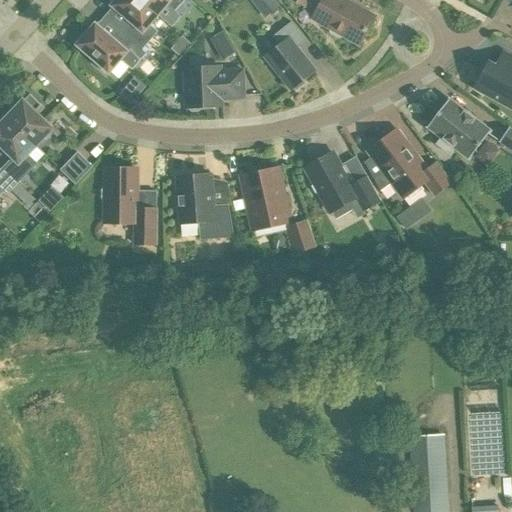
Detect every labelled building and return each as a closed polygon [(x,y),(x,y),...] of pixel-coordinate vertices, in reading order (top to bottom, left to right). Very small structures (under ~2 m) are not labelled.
[(149,25),(157,15),(140,0),(117,0),(112,6),(132,22),(123,33),(142,50),(157,32),(149,25)] [(184,0),(140,0),(157,15),(166,5),(174,12),(184,0)] [(249,0),(261,13),(276,1),(275,0),(249,0)] [(374,17),(343,0),(293,0),(304,6),(306,4),(318,10),(313,19),(329,27),(329,33),(339,39),(344,36),(359,44),(374,17)] [(292,90),(315,71),(297,48),(306,40),(291,22),(272,37),(279,46),(265,57),(292,90)] [(147,53),(142,50),(123,33),(115,42),(95,25),(88,34),(86,31),(77,41),(80,44),(78,45),(97,62),(95,64),(105,73),(107,70),(109,72),(120,60),(132,70),(147,53)] [(511,74),(511,75),(490,63),(476,88),(511,107),(511,74)] [(220,71),(220,67),(184,68),(186,108),(188,108),(192,112),(197,111),(200,108),(222,107),(222,99),(244,98),(243,70),(220,71)] [(134,77),(120,94),(131,104),(146,87),(134,77)] [(6,119),(35,147),(52,130),(35,113),(41,106),(30,95),(6,119)] [(469,159),(491,131),(449,99),(428,127),(441,137),(439,141),(453,152),(456,149),(469,159)] [(26,155),(35,147),(6,119),(0,124),(0,146),(14,159),(3,170),(16,183),(17,183),(35,164),(26,155)] [(511,150),(511,129),(510,127),(499,141),(511,150)] [(427,169),(397,129),(368,152),(372,157),(365,162),(380,191),(391,182),(403,198),(425,182),(436,196),(453,183),(437,161),(427,169)] [(342,167),(333,153),(306,168),(331,212),(357,197),(364,211),(382,201),(367,176),(356,182),(346,165),(342,167)] [(76,185),(93,167),(78,154),(62,171),(76,185)] [(253,230),(291,222),(279,168),(242,176),(253,230)] [(157,244),(157,210),(142,209),(142,195),(137,195),(138,169),(106,169),(105,223),(135,223),(135,244),(157,244)] [(16,183),(3,170),(0,173),(0,193),(2,191),(5,195),(10,190),(28,207),(35,200),(17,183),(16,183)] [(215,206),(212,174),(195,175),(195,177),(177,178),(181,224),(200,222),(202,239),(233,237),(228,205),(215,206)] [(52,187),(38,201),(50,212),(63,198),(52,187)] [(308,220),(285,228),(294,255),(317,247),(308,220)] [(398,235),(384,236),(385,249),(399,248),(398,235)] [(101,278),(103,262),(89,260),(87,276),(101,278)] [(119,353),(97,361),(111,400),(133,392),(119,353)] [(97,361),(75,369),(89,408),(111,400),(97,361)] [(75,369),(53,377),(67,416),(89,408),(75,369)] [(53,377),(32,384),(45,423),(67,416),(53,377)] [(32,384),(10,392),(24,431),(45,423),(32,384)] [(475,393),(475,403),(495,402),(495,392),(475,393)] [(504,428),(487,425),(484,441),(501,444),(504,428)] [(448,511),(444,434),(408,436),(412,511),(448,511)] [(56,511),(73,511),(98,503),(86,470),(71,476),(65,459),(31,471),(37,488),(47,484),(56,511)] [(100,511),(98,503),(73,511),(100,511)]
